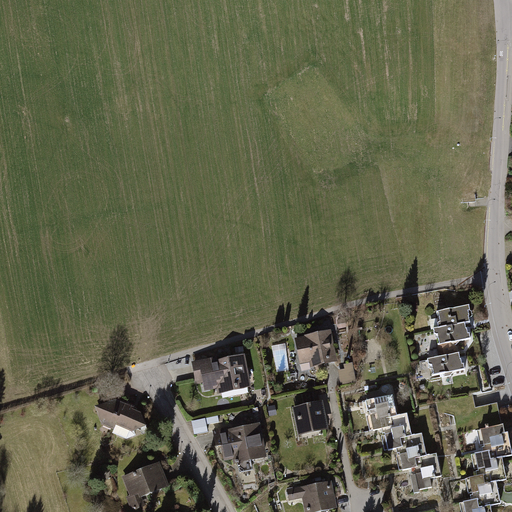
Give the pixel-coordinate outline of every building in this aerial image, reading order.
[(465,322),(470,321),(470,318),(473,316),(470,305),(438,312),(440,321),(438,323),(439,327),(465,322)] [(465,322),(439,327),(434,328),(435,338),(439,338),(440,345),(437,345),(439,356),(457,352),(456,346),(452,346),(451,343),(470,339),(470,334),(471,333),(469,327),(466,327),(465,322)] [(311,366),(336,361),(330,330),(295,337),(299,361),(309,359),(311,366)] [(434,376),(466,369),(464,358),(460,358),(459,352),(457,352),(439,356),(428,358),(429,364),(432,364),(434,376)] [(212,359),(189,364),(193,386),(200,384),(202,393),(214,391),(215,396),(250,389),(243,357),(212,363),(212,359)] [(345,369),(337,370),(340,384),(357,381),(353,362),(344,364),(345,369)] [(398,415),(393,394),(365,400),(372,432),(381,429),(385,451),(395,449),(401,470),(409,468),(414,493),(432,490),(430,479),(442,477),(437,453),(428,455),(423,432),(412,434),(407,412),(398,415)] [(115,399),(94,407),(101,424),(124,433),(125,429),(130,430),(145,425),(139,409),(115,399)] [(300,438),(331,431),(324,401),(293,408),(300,438)] [(268,457),(260,422),(213,430),(216,446),(221,446),(224,461),(233,459),(234,464),(238,463),(240,472),(253,469),(250,459),(268,457)] [(465,511),(492,511),(491,506),(502,505),(497,483),(506,481),(501,456),(511,454),(511,453),(506,424),(478,432),(482,451),(469,454),(474,475),(467,476),(471,499),(463,500),(465,511)] [(170,485),(160,462),(123,477),(131,496),(126,497),(132,511),(137,510),(145,506),(141,498),(170,485)] [(305,511),(320,511),(337,508),(331,481),(300,488),(286,491),(289,500),(302,497),(305,511)]
